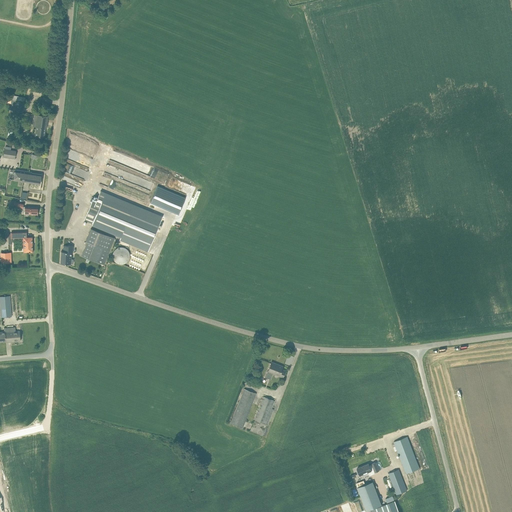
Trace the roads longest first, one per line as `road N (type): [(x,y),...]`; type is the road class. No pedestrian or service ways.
road 1 (unclassified): [(416,347),(288,345),(49,265)]
road 2 (unclassified): [(49,265),(48,206),(73,0)]
road 3 (unclassified): [(458,511),(416,347)]
road 4 (unclassified): [(0,360),(51,356),(49,265)]
